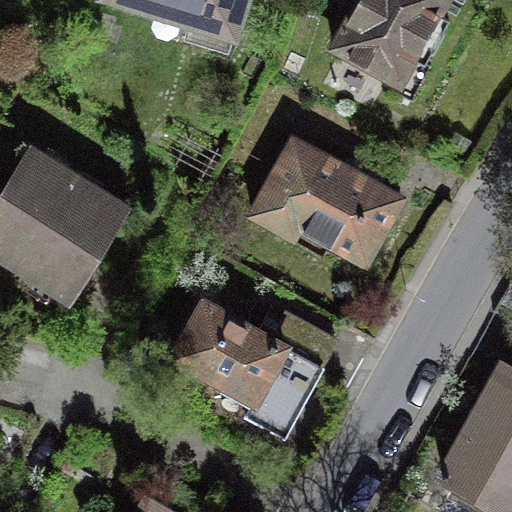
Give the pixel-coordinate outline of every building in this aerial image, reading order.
[(128,0),(199,22),(194,39),(227,49),(242,0),(128,0)] [(359,0),(333,47),(400,83),(414,57),(425,64),(449,19),(438,13),(445,0),(359,0)] [(291,125),(245,211),(325,253),(331,242),(369,262),(388,225),(408,188),(291,125)] [(28,134),(0,179),(0,256),(68,299),(101,247),(131,198),(28,134)] [(200,284),(162,354),(252,402),(246,415),(283,435),(303,397),(322,362),(289,344),(294,334),(200,284)] [(467,411),(434,471),(511,511),(511,355),(500,349),(467,411)] [(184,511),(140,487),(125,511),(184,511)]
